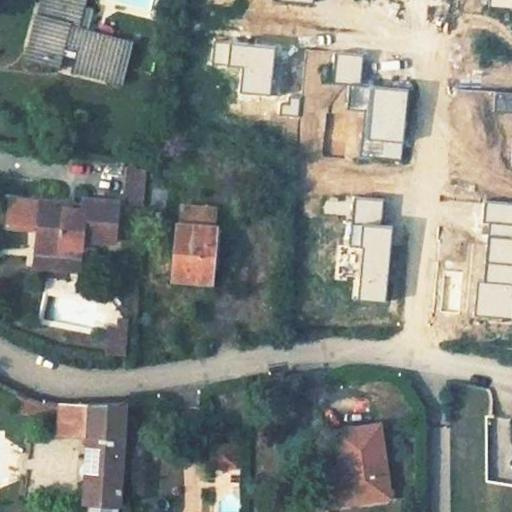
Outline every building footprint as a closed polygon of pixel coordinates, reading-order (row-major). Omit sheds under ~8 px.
[(43,0),(39,15),(28,56),(47,62),(48,57),(60,60),(62,48),(75,51),(71,68),(114,79),(124,39),(77,26),(82,5),(82,0),(43,0)] [(143,200),(145,168),(131,167),(128,199),(143,200)] [(162,207),(164,190),(153,188),(149,206),(162,207)] [(40,202),(36,247),(62,249),(63,244),(84,246),(84,238),(114,241),(117,200),(85,198),(84,206),(84,212),(68,210),(68,204),(40,202)] [(210,227),(211,209),(178,205),(171,277),(209,280),(214,227),(210,227)] [(36,255),(83,259),(84,246),(63,244),(62,249),(36,247),(36,255)] [(129,359),(132,321),(133,321),(123,320),(123,332),(116,332),(114,358),(129,359)] [(28,414),(60,416),(61,403),(42,403),(29,397),(18,392),(17,413),(28,414)] [(89,432),(91,403),(74,403),(61,403),(60,416),(59,431),(89,432)] [(117,501),(124,404),(91,403),(89,432),(85,499),(117,501)] [(328,470),(333,505),(345,503),(358,502),(388,498),(378,425),(336,430),(341,468),(328,470)] [(236,468),(237,444),(214,444),(213,467),(236,468)] [(117,511),(118,501),(85,499),(84,511),(117,511)]
